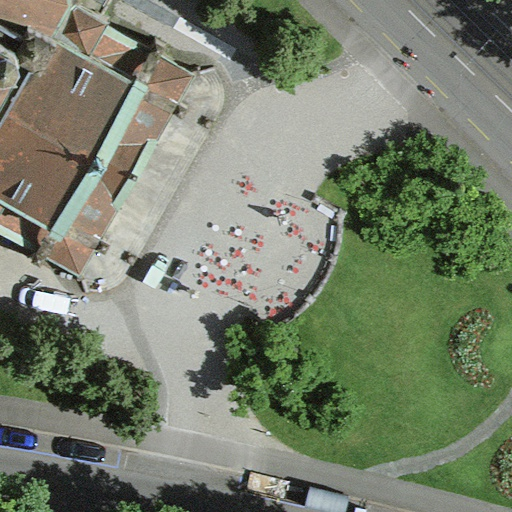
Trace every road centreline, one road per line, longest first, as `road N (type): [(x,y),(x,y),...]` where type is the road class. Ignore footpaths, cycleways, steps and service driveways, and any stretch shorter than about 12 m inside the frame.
road 1 (tertiary): [(0,481),(200,511)]
road 2 (primary): [(376,0),(511,136)]
